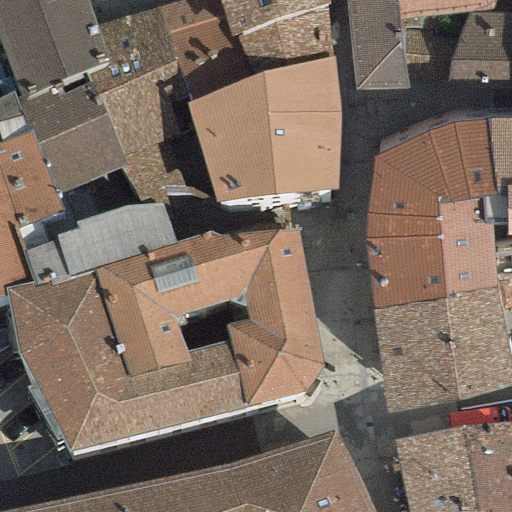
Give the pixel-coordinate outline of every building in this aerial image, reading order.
[(94,24),(85,0),(0,0),(0,47),(20,100),(84,73),(107,61),(94,24)] [(327,3),(325,0),(177,0),(155,9),(190,100),(250,76),(330,57),(327,3)] [(394,0),(344,0),(347,22),(352,100),(445,93),(447,63),(468,13),(396,17),(394,0)] [(394,0),(396,17),(468,13),(484,13),(482,0),(394,0)] [(511,0),(482,0),(484,13),(511,14),(511,0)] [(155,9),(94,24),(107,61),(84,73),(93,95),(98,93),(126,166),(120,169),(138,205),(161,205),(166,204),(163,195),(187,194),(214,201),(194,140),(182,103),(190,100),(155,9)] [(511,14),(484,13),(468,13),(447,63),(445,93),(511,94),(511,14)] [(182,103),(194,140),(318,122),(336,119),(330,57),(250,76),(190,100),(182,103)] [(20,100),(15,102),(27,133),(52,196),(120,169),(126,166),(98,93),(93,95),(84,73),(20,100)] [(0,297),(5,296),(4,290),(30,281),(20,253),(25,252),(15,229),(59,212),(52,196),(27,133),(15,102),(11,93),(0,97),(0,297)] [(318,122),(194,140),(214,201),(337,186),(336,119),(318,122)] [(511,119),(483,120),(494,196),(479,199),(481,224),(490,225),(505,225),(504,236),(511,235),(511,119)] [(452,123),(425,131),(449,204),(479,199),(494,196),(483,120),(452,123)] [(374,157),(366,215),(438,218),(437,204),(449,204),(425,131),(374,157)] [(481,224),(479,199),(449,204),(437,204),(438,218),(366,215),(364,241),(371,311),(495,288),(495,282),(511,280),(511,271),(510,245),(492,247),(490,225),(481,224)] [(25,252),(20,253),(30,281),(46,276),(49,285),(91,269),(174,244),(161,205),(138,205),(126,206),(75,222),(77,229),(54,236),(56,241),(25,252)] [(174,244),(91,269),(123,376),(190,361),(187,349),(224,338),(246,409),(302,394),(322,367),(298,229),(216,235),(212,233),(174,244)] [(123,376),(91,269),(49,285),(46,276),(30,281),(4,290),(5,296),(17,356),(29,384),(23,387),(53,447),(63,441),(71,455),(246,409),(224,338),(187,349),(190,361),(123,376)] [(495,288),(371,311),(386,415),(510,383),(508,372),(511,371),(511,280),(495,282),(495,288)] [(511,511),(511,419),(460,429),(478,511),(511,511)] [(478,511),(460,429),(389,442),(405,511),(478,511)] [(369,511),(333,433),(203,470),(212,511),(369,511)] [(212,511),(203,470),(0,509),(0,511),(212,511)]
